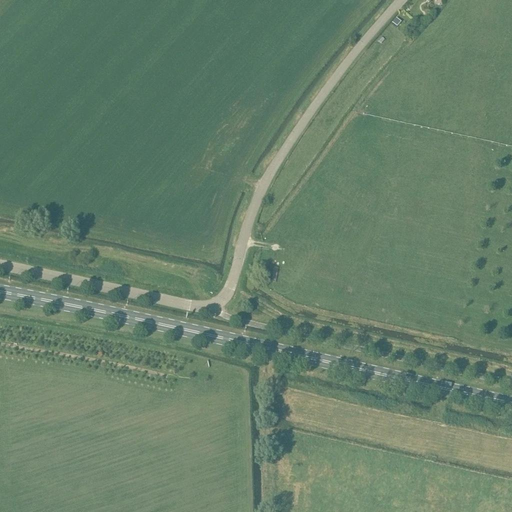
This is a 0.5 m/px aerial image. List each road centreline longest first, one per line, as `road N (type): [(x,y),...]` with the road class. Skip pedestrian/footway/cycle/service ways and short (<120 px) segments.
road 1 (unclassified): [(0,263),(216,310),(232,286),(264,182),(403,0)]
road 2 (primary): [(0,291),(511,403)]
